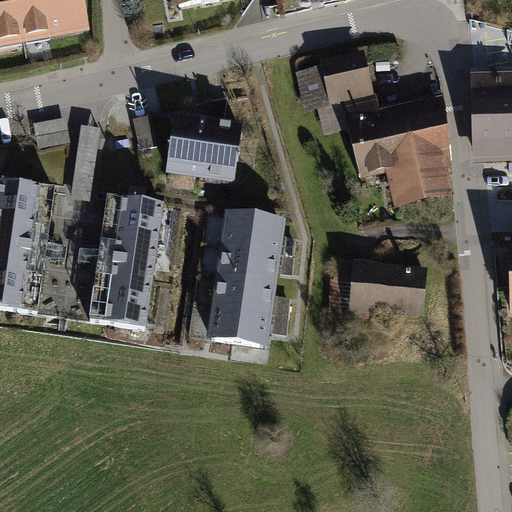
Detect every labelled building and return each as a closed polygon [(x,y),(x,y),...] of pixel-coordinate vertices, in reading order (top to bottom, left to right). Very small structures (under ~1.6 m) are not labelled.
[(0,0),(0,53),(91,37),(83,0),(0,0)] [(249,0),(170,0),(173,16),(250,2),(249,0)] [(320,118),(375,103),(364,63),(300,81),(310,121),(320,118)] [(475,151),(511,150),(511,79),(477,79),(474,100),(475,151)] [(230,102),(212,106),(203,190),(238,193),(245,126),(227,124),(230,102)] [(375,103),(320,118),(327,143),(347,138),(362,192),(370,190),(372,197),(388,193),(395,221),(455,205),(448,177),(453,176),(443,102),(381,119),(377,103),(375,103)] [(193,121),(174,119),(168,186),(203,190),(212,106),(194,109),(193,121)] [(137,119),(142,150),(160,146),(155,116),(137,119)] [(46,121),(47,144),(72,143),(71,120),(46,121)] [(57,187),(0,180),(0,314),(40,320),(57,187)] [(168,202),(110,194),(92,327),(150,334),(152,326),(158,326),(163,285),(157,284),(161,253),(168,253),(173,210),(167,210),(168,202)] [(228,213),(224,245),(296,254),(298,237),(289,236),(291,220),(228,213)] [(224,245),(220,278),(283,285),(285,269),(294,270),(296,254),(224,245)] [(429,274),(356,269),(353,320),(426,325),(429,274)] [(220,278),(216,310),(289,318),(291,302),(281,301),(283,285),(220,278)] [(216,310),(212,342),(275,350),(277,333),(287,334),(289,318),(216,310)]
